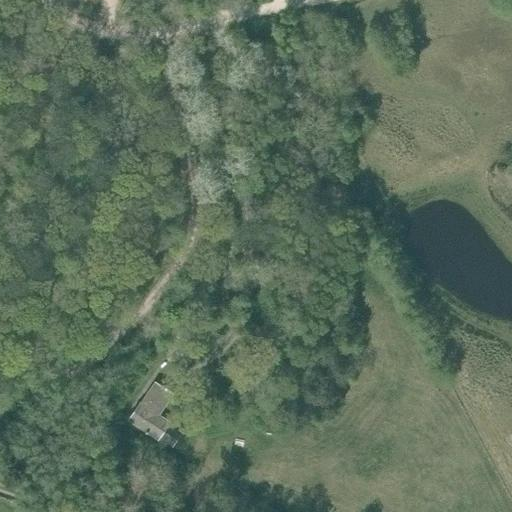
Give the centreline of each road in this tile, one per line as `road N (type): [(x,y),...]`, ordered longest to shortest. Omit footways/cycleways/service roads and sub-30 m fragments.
road 1 (track): [(156,34),(177,165),(174,277),(132,338),(0,400)]
road 2 (track): [(156,34),(304,0)]
road 3 (track): [(37,0),(92,31),(156,34)]
